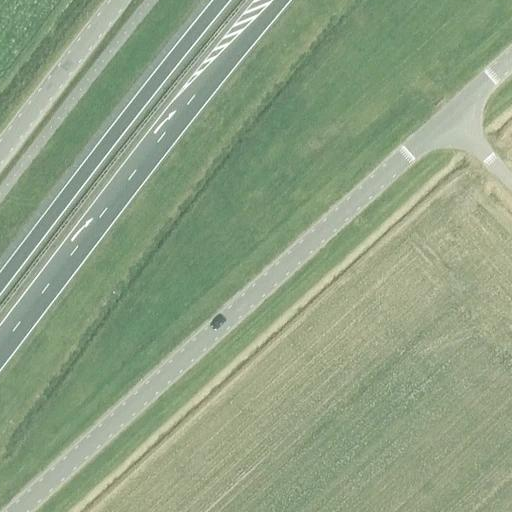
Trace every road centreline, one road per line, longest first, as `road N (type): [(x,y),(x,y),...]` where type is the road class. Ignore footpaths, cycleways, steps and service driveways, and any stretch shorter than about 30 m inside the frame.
road 1 (unclassified): [(17,511),(447,118)]
road 2 (trunk): [(0,346),(145,152),(279,0)]
road 3 (trunk): [(222,0),(0,282)]
road 4 (unclassified): [(0,153),(118,0)]
